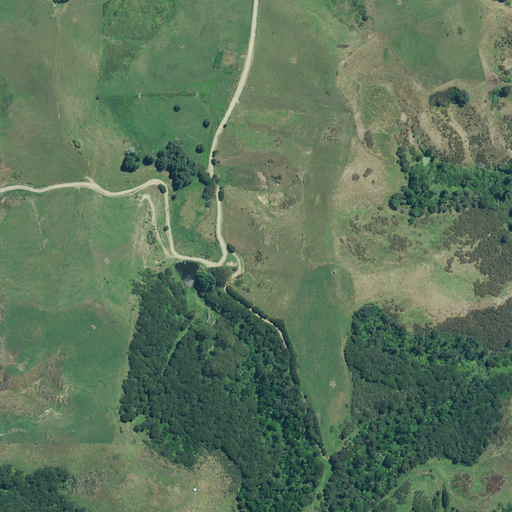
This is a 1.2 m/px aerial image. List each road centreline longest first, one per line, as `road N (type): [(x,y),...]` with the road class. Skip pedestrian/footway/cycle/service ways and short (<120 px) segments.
road 1 (track): [(325,511),(322,454),(287,346),(276,324),(224,288),(240,264),(220,236),(210,171),(239,91),(258,0)]
road 2 (track): [(224,244),(224,263),(178,257),(159,181),(115,195),(78,183),(0,188)]
